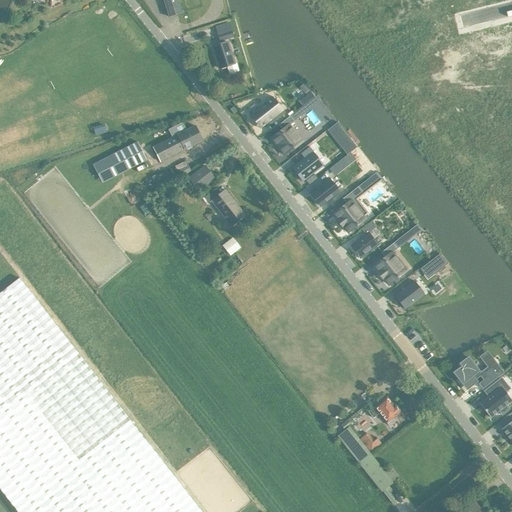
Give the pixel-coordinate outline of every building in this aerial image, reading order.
[(178,0),(163,0),(169,16),(182,12),(178,0)] [(220,41),(232,37),(230,30),(218,34),(220,41)] [(236,63),(234,63),(227,42),(212,46),(219,68),(227,66),(229,73),(230,74),(232,74),(237,73),(238,71),(238,69),(236,63)] [(282,130),(271,138),(285,155),(302,142),(289,125),(319,101),(315,96),(315,97),(302,106),(278,125),(282,130)] [(264,104),(250,115),(257,124),(260,128),(262,126),(269,121),(273,117),(275,120),(284,113),(272,97),(264,104)] [(511,116),(503,119),(511,157),(511,116)] [(172,137),(153,147),(161,161),(185,148),(188,149),(191,148),(192,145),(202,139),(195,125),(186,130),(182,122),(173,127),(168,129),(172,137)] [(96,133),(107,132),(106,124),(100,125),(100,126),(95,127),(96,133)] [(113,154),(101,160),(111,179),(113,177),(147,160),(137,142),(113,154)] [(305,158),(292,168),(302,181),(323,165),(309,147),(301,153),(305,158)] [(350,152),(332,167),(336,172),(355,158),(350,152)] [(177,171),(188,165),(185,160),(175,166),(177,171)] [(205,165),(188,178),(198,192),(215,178),(205,165)] [(314,174),(306,180),(309,184),(317,178),(314,174)] [(328,178),(310,193),(320,206),(339,191),(328,178)] [(346,203),(333,213),(338,220),(337,221),(342,226),(343,226),(348,232),(366,218),(364,216),(367,213),(356,199),(363,193),(374,185),(369,178),(358,186),(342,198),(346,203)] [(231,226),(245,215),(225,190),(220,193),(216,187),(204,197),(209,202),(211,200),(231,226)] [(365,235),(351,246),(360,258),(377,245),(368,233),(375,228),(371,222),(361,230),(365,235)] [(258,235),(210,272),(219,283),(267,246),(258,235)] [(232,238),(222,245),(230,255),(240,247),(232,238)] [(384,257),(374,265),(379,272),(378,273),(382,278),(383,278),(388,284),(406,270),(392,253),(397,249),(392,243),(381,252),(384,257)] [(439,254),(420,269),(424,273),(430,268),(434,273),(447,264),(439,254)] [(0,490),(17,511),(201,511),(18,278),(1,291),(0,291),(0,490)] [(414,281),(394,296),(404,309),(424,293),(414,281)] [(495,361),(481,372),(468,356),(459,363),(462,366),(454,372),(467,390),(477,382),(475,379),(479,376),(482,380),(478,383),(483,389),(504,372),(495,361)] [(488,397),(479,403),(490,418),(499,411),(502,414),(509,409),(506,405),(511,401),(505,393),(510,389),(501,377),(483,391),(488,397)] [(387,389),(371,403),(389,426),(406,412),(387,389)] [(511,420),(501,429),(511,442),(511,420)] [(339,437),(382,490),(393,505),(396,502),(385,487),(391,482),(390,481),(398,475),(392,468),(384,474),(348,429),(339,437)] [(483,511),(471,497),(459,506),(464,511),(483,511)] [(451,511),(444,503),(432,511),(451,511)]
